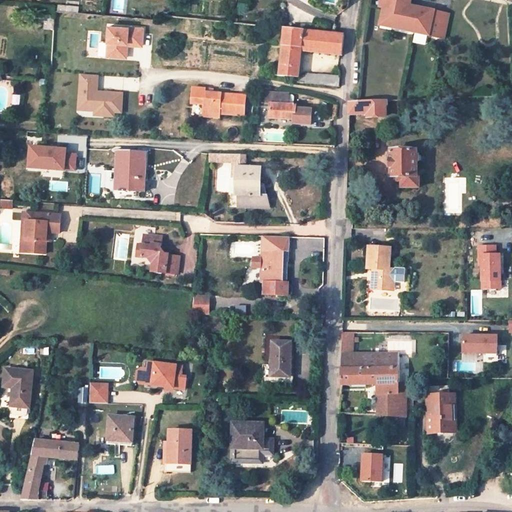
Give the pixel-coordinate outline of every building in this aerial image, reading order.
[(348,0),(340,0),(338,15),(348,5),(348,0)] [(385,0),(384,7),(394,9),(390,27),(443,38),(448,14),(403,4),(404,0),(385,0)] [(394,9),(384,7),(380,25),(390,27),(394,9)] [(279,76),(296,77),(298,78),(298,76),(301,50),(342,55),(344,33),(334,32),(284,27),(279,76)] [(126,58),(126,46),(141,46),(142,29),(108,28),(106,57),(126,58)] [(96,92),(97,75),(80,74),(79,89),(82,90),(82,99),(88,100),(88,108),(95,108),(95,113),(113,114),(113,109),(121,109),(122,91),(102,89),(102,92),(96,92)] [(298,78),(296,77),(296,83),(331,86),(340,87),(341,78),(306,74),(305,77),(298,76),(298,78)] [(203,111),(217,113),(244,115),(245,96),(215,93),(205,93),(205,89),(192,88),(191,104),(204,105),(203,111)] [(82,90),(79,89),(78,112),(95,113),(95,108),(88,108),(88,100),(82,99),(82,90)] [(272,91),(262,90),(261,101),(271,102),(272,92),(272,91)] [(271,102),(271,103),(287,104),(288,93),(272,92),(271,102)] [(349,101),(349,114),(366,114),(366,117),(383,116),(383,114),(386,114),(386,99),(349,101)] [(296,105),(287,104),(271,103),(270,118),(294,119),(294,123),(311,125),(312,109),(296,107),(296,105)] [(70,174),(70,171),(78,171),(79,155),(71,155),(71,151),(32,149),(32,172),(70,174)] [(144,151),(118,150),(116,191),(144,192),(145,179),(143,179),(144,151)] [(417,150),(391,150),(391,158),(390,158),(390,168),(391,168),(391,176),(402,176),(402,187),(419,187),(419,175),(417,175),(417,160),(425,160),(425,155),(417,155),(417,150)] [(247,155),(210,153),(209,159),(233,160),(232,189),(236,189),(237,167),(246,167),(247,155)] [(240,194),(240,205),(270,207),(267,189),(264,189),(264,185),(261,184),(261,168),(246,167),(237,167),(236,189),(236,193),(240,194)] [(45,254),(46,242),(47,232),(52,232),(61,233),(62,215),(26,212),(23,252),(45,254)] [(162,237),(143,235),(142,244),(137,243),(135,254),(147,256),(152,263),(151,272),(165,273),(165,272),(176,273),(178,256),(168,255),(168,253),(164,252),(161,249),(162,237)] [(263,235),(262,251),(283,251),(289,251),(290,236),(263,235)] [(390,247),(369,246),(367,268),(373,268),(372,288),(389,289),(390,280),(394,280),(394,270),(395,268),(389,267),(390,247)] [(483,289),(501,289),(501,269),(496,269),(496,247),(478,247),(478,266),(482,266),(483,289)] [(283,251),(262,251),(262,258),(262,268),(261,290),(288,290),(288,282),(282,282),(283,251)] [(262,258),(254,258),(254,268),(262,268),(262,258)] [(394,270),(394,280),(396,283),(406,284),(407,269),(397,268),(394,270)] [(203,297),(195,297),(193,312),(210,312),(211,305),(203,304),(203,297)] [(498,337),(464,336),(463,353),(497,354),(498,337)] [(342,346),(341,354),(356,353),(357,338),(342,339),(342,346)] [(291,342),(272,342),(271,365),(263,365),(262,383),(293,384),(293,377),(290,376),(290,373),(291,342)] [(341,354),(341,369),(400,368),(399,353),(356,353),(341,354)] [(183,365),(149,362),(148,369),(146,384),(185,388),(187,377),(181,377),(183,365)] [(33,370),(5,367),(3,385),(13,386),(11,405),(16,405),(24,406),(30,407),(33,370)] [(341,369),(340,384),(378,384),(378,415),(400,415),(400,383),(400,378),(400,368),(341,369)] [(146,384),(148,369),(143,369),(138,371),(137,381),(141,383),(146,384)] [(108,385),(91,384),(90,403),(107,403),(108,385)] [(454,395),(429,396),(430,432),(455,431),(454,395)] [(133,446),(135,418),(111,416),(109,444),(133,446)] [(263,423),(233,422),(232,462),(263,462),(263,449),(273,449),(273,434),(263,434),(263,423)] [(169,466),(192,467),(193,433),(169,432),(168,447),(163,446),(163,455),(169,456),(169,466)] [(38,490),(40,483),(43,472),(47,464),(47,462),(48,457),(78,460),(80,444),(35,439),(24,492),(22,499),(23,499),(47,500),(48,491),(47,491),(38,490)] [(169,456),(163,455),(163,476),(192,476),(192,467),(169,466),(169,456)] [(364,455),(364,484),(387,484),(387,455),(364,455)]
